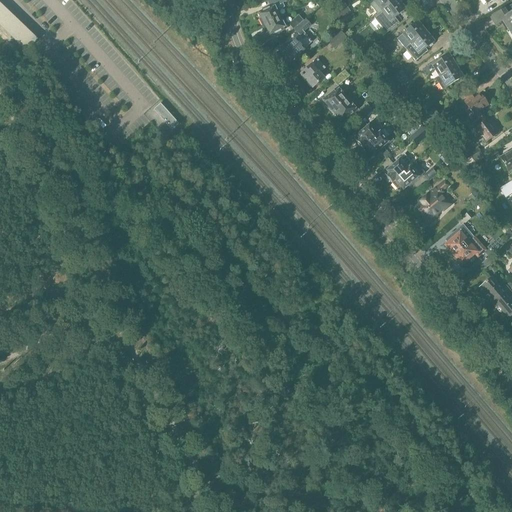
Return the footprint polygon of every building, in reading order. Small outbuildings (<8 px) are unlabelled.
[(263,26),(279,18),(276,13),(279,12),(277,9),(280,8),(279,5),(287,1),(286,0),(271,0),(275,7),(274,8),(273,7),(259,14),(262,18),(259,19),(263,26)] [(377,15),(382,12),(396,0),(376,0),(370,5),(377,15)] [(406,10),(397,0),(396,0),(382,12),(377,15),(374,18),(386,34),(399,24),(395,18),(406,10)] [(328,13),(332,19),(347,8),(344,3),(328,13)] [(502,21),(508,30),(511,28),(511,4),(505,9),(504,9),(491,18),(496,25),(502,21)] [(0,5),(0,26),(27,51),(37,40),(0,5)] [(347,8),(332,19),(335,24),(351,13),(347,8)] [(190,15),(187,17),(193,24),(196,22),(190,15)] [(288,24),(293,30),(303,21),(298,16),(288,24)] [(279,18),(263,26),(266,32),(268,31),(270,36),(284,29),(284,28),(286,27),(284,22),(281,23),(279,18)] [(306,20),(293,30),(299,37),(299,36),(303,33),(311,26),(306,20)] [(397,39),(405,49),(410,44),(410,45),(426,32),(418,22),(400,37),(397,39)] [(340,32),(328,43),(333,50),(346,39),(340,32)] [(434,42),(426,32),(410,45),(410,44),(405,49),(415,62),(428,51),(426,49),(434,42)] [(296,40),(281,52),(290,62),(304,50),(304,49),(311,42),(303,33),(299,36),(300,38),(297,40),(296,40)] [(371,49),(370,49),(366,44),(361,48),(365,54),(371,49)] [(371,49),(365,54),(369,58),(381,48),(376,44),(370,49),(371,49)] [(435,71),(439,77),(456,66),(455,65),(456,64),(455,61),(454,59),(452,57),(450,57),(449,56),(436,64),(434,62),(421,70),(426,77),(435,71)] [(312,88),(325,77),(320,72),(325,68),(317,60),(300,75),(312,88)] [(439,77),(436,79),(442,90),(463,78),(460,73),(461,72),(457,66),(456,67),(456,66),(439,77)] [(390,86),(390,87),(405,76),(401,70),(390,78),(388,77),(384,80),(389,87),(390,86)] [(325,106),(331,113),(347,99),(342,93),(347,90),(341,83),(349,77),(344,71),(340,74),(332,81),(338,88),(323,101),(326,105),(325,106)] [(409,81),(405,76),(390,87),(393,92),(409,81)] [(403,94),(399,88),(394,91),(399,97),(403,94)] [(391,93),(383,101),(388,107),(397,98),(391,93)] [(471,95),(463,101),(478,120),(483,116),(480,111),(488,105),(480,95),(475,99),(471,95)] [(356,110),(347,99),(331,113),(336,120),(338,119),(341,123),(356,110)] [(417,116),(431,107),(428,102),(413,111),(417,116)] [(153,110),(156,113),(163,107),(160,104),(153,110)] [(362,117),(370,110),(365,105),(357,111),(362,117)] [(163,107),(156,113),(159,116),(164,112),(166,111),(163,107)] [(424,126),(439,117),(433,108),(419,118),(424,126)] [(178,125),(166,111),(164,112),(159,116),(172,131),(178,125)] [(478,120),(469,127),(473,132),(472,132),(478,140),(482,137),(486,142),(496,135),(499,133),(493,124),(491,126),(483,116),(478,120)] [(364,131),(354,139),(362,148),(376,136),(371,130),(376,126),(372,122),(363,130),(364,131)] [(411,136),(420,128),(416,123),(407,131),(411,136)] [(422,128),(409,138),(416,146),(428,135),(422,128)] [(376,136),(362,148),(367,155),(370,152),(373,155),(383,147),(383,148),(393,140),(389,136),(384,130),(380,133),(376,136)] [(487,164),(499,157),(495,151),(484,159),(487,164)] [(508,172),(511,169),(511,151),(500,159),(508,172)] [(393,165),(384,174),(391,183),(409,168),(412,165),(404,155),(393,165)] [(471,157),(461,163),(465,169),(474,163),(471,157)] [(443,170),(451,179),(454,176),(464,188),(470,183),(452,162),(443,170)] [(409,168),(391,183),(397,189),(400,187),(403,190),(412,182),(413,183),(422,175),(424,173),(415,163),(412,165),(409,168)] [(423,176),(428,182),(438,173),(433,168),(423,176)] [(511,180),(508,184),(499,189),(505,198),(511,193),(511,180)] [(420,215),(424,220),(425,221),(426,222),(427,222),(428,222),(429,221),(430,221),(437,215),(436,214),(446,205),(439,197),(444,192),(443,191),(449,186),(445,181),(433,191),(420,202),(421,203),(416,207),(421,214),(420,215)] [(447,244),(445,246),(453,255),(474,238),(470,233),(466,230),(463,225),(462,225),(461,226),(446,239),(447,240),(445,242),(447,244)] [(474,238),(453,255),(462,265),(464,263),(475,254),(478,257),(484,252),(485,251),(474,238)] [(485,251),(484,252),(488,257),(496,249),(492,244),(485,251)] [(489,257),(479,266),(483,271),(493,262),(489,257)] [(493,303),(511,287),(511,283),(510,282),(501,290),(491,279),(480,288),(493,303)] [(511,287),(493,303),(507,319),(510,317),(511,317),(511,303),(508,299),(511,294),(511,287)]
